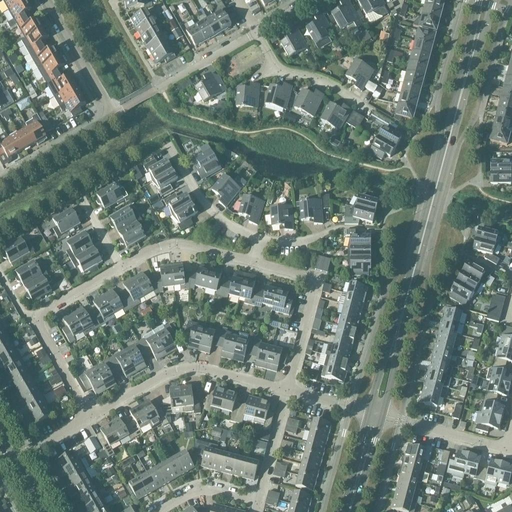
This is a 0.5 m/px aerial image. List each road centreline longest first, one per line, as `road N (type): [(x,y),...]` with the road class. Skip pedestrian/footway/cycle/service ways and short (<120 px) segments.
road 1 (tertiary): [(375,413),(473,51)]
road 2 (residential): [(287,390),(183,367),(90,415)]
road 3 (residential): [(254,261),(312,283),(287,390)]
road 4 (residential): [(120,265),(173,243),(254,261)]
road 5 (residential): [(505,447),(375,413)]
road 6 (residential): [(113,114),(47,0)]
road 7 (residential): [(0,180),(113,114)]
road 8 (residential): [(260,238),(210,208),(176,156)]
road 9 (residential): [(152,90),(257,32)]
